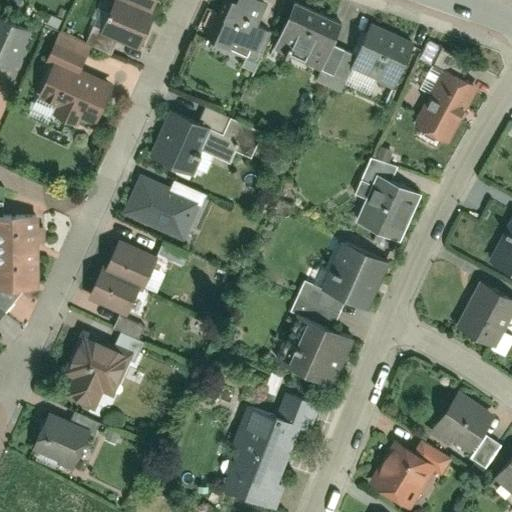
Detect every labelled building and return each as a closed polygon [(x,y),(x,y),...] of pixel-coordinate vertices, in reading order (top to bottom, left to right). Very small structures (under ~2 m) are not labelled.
[(148,6),(150,0),(111,0),(101,23),(142,41),(156,9),(148,6)] [(219,0),(207,31),(231,41),(233,35),(260,46),(269,22),(257,17),(263,0),(219,0)] [(321,63),(342,17),(303,0),(290,0),(272,41),(321,63)] [(0,58),(13,64),(30,25),(0,12),(0,58)] [(395,81),(417,37),(371,15),(350,59),(395,81)] [(90,42),(58,27),(46,54),(53,57),(38,89),(58,98),(53,107),(75,117),(78,109),(94,117),(113,77),(81,62),(90,42)] [(414,119),(451,138),(482,80),(444,61),(414,119)] [(169,107),(151,151),(198,170),(207,147),(230,156),(235,144),(250,150),(260,124),(230,112),(223,129),(169,107)] [(139,167),(122,208),(184,235),(202,195),(139,167)] [(357,214),(401,233),(421,186),(377,167),(357,214)] [(0,284),(39,284),(38,209),(3,210),(3,197),(0,196),(0,284)] [(511,212),(490,255),(511,267),(511,212)] [(101,260),(88,291),(125,307),(138,278),(144,281),(157,249),(120,232),(107,262),(101,260)] [(320,282),(368,302),(388,255),(340,235),(320,282)] [(453,323),(491,344),(511,303),(511,291),(479,274),(453,323)] [(282,355),(334,378),(355,332),(304,308),(282,355)] [(132,347),(84,325),(64,368),(73,373),(65,390),(94,403),(101,387),(111,392),(132,347)] [(224,483),(272,501),(301,423),(307,426),(317,401),(284,388),(275,410),(245,398),(230,439),(239,442),(224,483)] [(456,388),(432,427),(469,450),(494,411),(456,388)] [(48,404),(30,443),(73,463),(91,424),(48,404)] [(395,433),(368,477),(411,502),(433,465),(443,471),(452,456),(418,435),(413,444),(395,433)] [(511,451),(494,472),(511,487),(511,451)]
